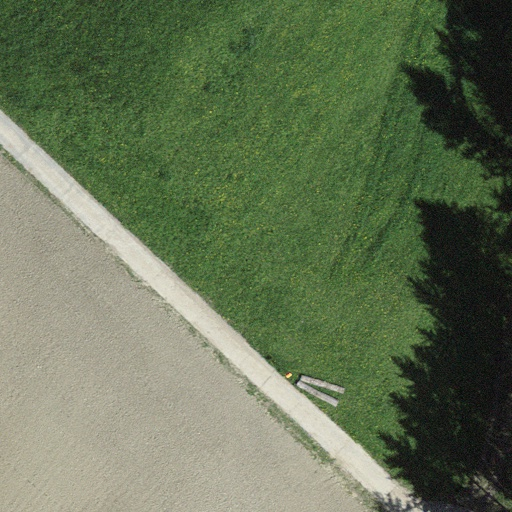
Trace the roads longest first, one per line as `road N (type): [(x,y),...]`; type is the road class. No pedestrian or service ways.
road 1 (track): [(0,123),(423,511)]
road 2 (track): [(511,368),(493,463),(459,511)]
